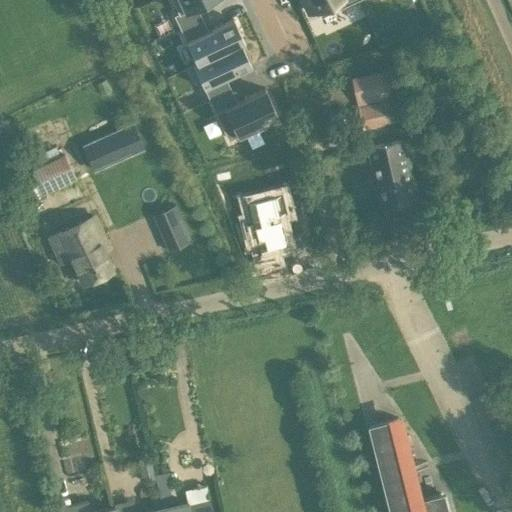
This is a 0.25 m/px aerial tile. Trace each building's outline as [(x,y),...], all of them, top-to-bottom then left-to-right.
[(172,0),(178,12),(173,14),(180,28),(201,18),(196,6),(207,0),(172,0)] [(304,0),(309,11),(315,7),(316,10),(320,16),(354,0),(304,0)] [(201,18),(180,28),(185,40),(187,43),(188,42),(197,60),(192,62),(193,64),(243,40),(233,18),(207,30),(201,18)] [(243,40),(193,64),(193,66),(195,65),(203,83),(202,83),(209,99),(230,89),(225,77),(251,65),(241,44),(244,42),(243,40)] [(389,70),(351,80),(357,104),(363,128),(401,118),(389,70)] [(230,89),(209,99),(226,137),(235,133),(238,138),(264,126),(262,120),(273,115),(276,113),(269,100),(270,99),(264,87),(236,101),(230,89)] [(131,124),(83,145),(93,169),(142,148),(131,124)] [(405,138),(367,147),(381,207),(419,198),(405,138)] [(55,158),(53,155),(50,148),(25,158),(30,169),(55,158)] [(64,154),(55,158),(30,169),(25,172),(35,194),(75,177),(64,154)] [(226,166),(214,170),(218,181),(230,178),(226,166)] [(279,199),(254,210),(271,246),(296,235),(285,212),(297,206),(287,186),(275,191),(279,199)] [(93,215),(47,235),(59,263),(71,258),(82,282),(110,270),(101,250),(107,247),(93,215)] [(185,229),(164,238),(169,250),(191,241),(185,229)] [(398,417),(375,423),(397,511),(445,511),(441,493),(418,498),(398,417)] [(161,507),(162,511),(188,511),(187,504),(186,501),(172,504),(170,495),(172,491),(170,485),(157,488),(148,490),(152,505),(160,503),(161,507)] [(113,506),(114,511),(162,511),(161,507),(140,511),(135,511),(133,499),(113,504),(113,506)] [(209,511),(207,500),(187,504),(188,511),(209,511)] [(114,511),(113,506),(87,511),(83,511),(81,502),(58,507),(59,511),(114,511)]
